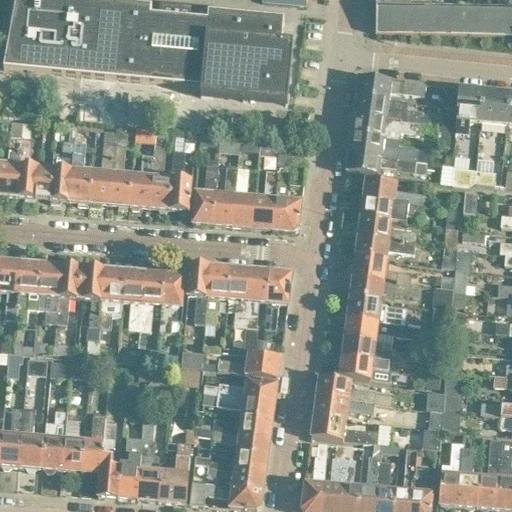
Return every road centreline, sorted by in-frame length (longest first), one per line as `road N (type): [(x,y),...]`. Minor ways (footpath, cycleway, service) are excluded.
road 1 (residential): [(0,232),(315,261)]
road 2 (residential): [(315,261),(280,511)]
road 3 (residential): [(340,57),(315,261)]
road 4 (residential): [(511,76),(340,57)]
